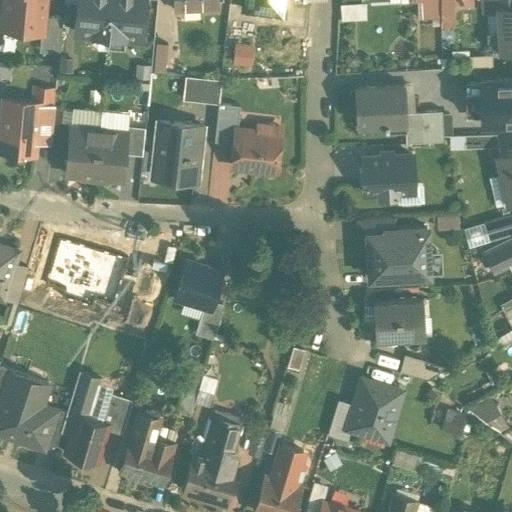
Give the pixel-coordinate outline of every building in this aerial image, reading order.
[(45,0),(5,0),(2,27),(41,31),(43,31),(44,15),(45,0)] [(76,0),(74,29),(141,35),(144,0),(76,0)] [(174,0),(175,5),(200,4),(201,8),(219,7),(218,0),(174,0)] [(417,0),(418,17),(442,16),(441,0),(417,0)] [(511,0),(494,0),(495,12),(500,12),(511,10),(511,0)] [(511,10),(500,12),(502,53),(511,52),(511,10)] [(63,17),(44,15),(43,31),(41,31),(39,51),(60,52),(63,17)] [(153,69),(165,70),(167,44),(155,43),(153,69)] [(222,79),(186,75),(183,98),(219,102),(222,79)] [(511,79),(465,82),(465,104),(478,104),(478,121),(511,119),(511,79)] [(404,83),(356,86),(358,123),(386,122),(386,131),(406,130),(405,111),(404,83)] [(56,87),(32,84),(31,100),(40,101),(39,102),(55,103),(56,87)] [(31,100),(5,97),(3,120),(0,119),(0,134),(2,134),(0,148),(35,152),(39,102),(40,101),(31,100)] [(241,104),(219,102),(215,140),(235,142),(236,127),(238,128),(241,104)] [(203,125),(159,120),(156,150),(161,150),(158,170),(175,172),(175,176),(174,176),(174,178),(197,180),(203,125)] [(145,126),(126,124),(126,130),(127,130),(125,152),(143,154),(145,126)] [(99,127),(71,125),(66,172),(94,175),(99,127)] [(126,130),(99,127),(94,175),(122,178),(125,152),(127,130),(126,130)] [(238,128),(236,127),(235,142),(232,164),(276,169),(281,132),(238,128)] [(500,146),(497,133),(465,134),(466,147),(500,146)] [(511,149),(497,153),(509,203),(511,202),(511,149)] [(413,153),(363,156),(363,166),(377,165),(378,181),(364,182),(365,192),(379,191),(379,195),(398,194),(398,190),(415,189),(413,153)] [(363,166),(359,166),(360,182),(364,182),(378,181),(377,165),(363,166)] [(511,213),(488,221),(493,236),(511,230),(511,213)] [(368,231),(371,270),(423,267),(420,228),(368,231)] [(511,238),(486,251),(495,270),(511,262),(511,238)] [(19,250),(0,244),(0,301),(4,303),(19,250)] [(221,271),(187,261),(176,296),(204,304),(211,306),(213,299),(221,271)] [(423,297),(373,300),(375,337),(425,335),(423,297)] [(211,306),(204,304),(196,332),(214,337),(224,303),(213,299),(211,306)] [(10,325),(0,321),(0,332),(7,334),(10,325)] [(448,364),(405,352),(400,369),(427,377),(447,366),(448,364)] [(0,363),(0,399),(2,400),(13,368),(0,363)] [(27,379),(13,374),(15,369),(13,368),(2,400),(0,405),(0,429),(11,433),(12,431),(19,433),(19,435),(44,444),(46,440),(58,406),(56,405),(54,411),(40,407),(49,381),(28,374),(27,379)] [(102,419),(89,415),(101,376),(79,369),(67,409),(61,429),(70,432),(65,450),(97,460),(107,427),(109,421),(102,419)] [(400,388),(362,376),(347,423),(366,428),(368,422),(388,429),(400,391),(400,388)] [(133,398),(111,391),(102,419),(109,421),(107,427),(123,432),(133,398)] [(58,406),(46,440),(57,443),(61,429),(67,409),(58,406)] [(464,412),(447,407),(442,426),(458,431),(464,412)] [(241,421),(214,413),(201,456),(228,463),(241,421)] [(158,421),(138,415),(131,436),(130,436),(121,468),(162,480),(171,448),(173,440),(154,434),(158,421)] [(411,449),(397,445),(392,461),(420,469),(424,453),(411,449)] [(301,455),(284,449),(276,475),(293,480),(301,455)] [(201,456),(192,453),(182,486),(226,499),(236,466),(228,463),(201,456)] [(266,511),(292,511),(301,483),(293,480),(276,475),(265,472),(254,508),(266,511)] [(417,498),(396,491),(389,511),(412,511),(416,499),(417,498)] [(362,511),(363,509),(322,497),(317,511),(362,511)] [(435,505),(416,499),(412,511),(432,511),(435,506),(435,505)]
